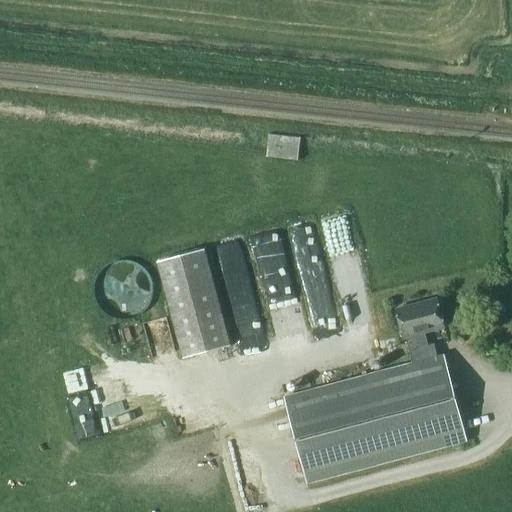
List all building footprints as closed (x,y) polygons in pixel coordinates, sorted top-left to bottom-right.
[(300,157),(301,135),(269,134),(268,156),(300,157)] [(265,278),(272,295),(301,293),(301,287),(293,267),(292,254),(289,247),(289,238),(281,239),(265,245),(257,245),(258,251),(265,269),(265,278)] [(157,262),(184,359),(230,346),(204,249),(157,262)] [(438,358),(434,343),(428,345),(425,333),(444,328),(437,299),(396,309),(404,338),(406,338),(413,365),(285,399),(307,482),(466,440),(444,357),(438,358)] [(284,323),(281,309),(276,309),(282,341),(313,336),(310,318),(284,323)]
